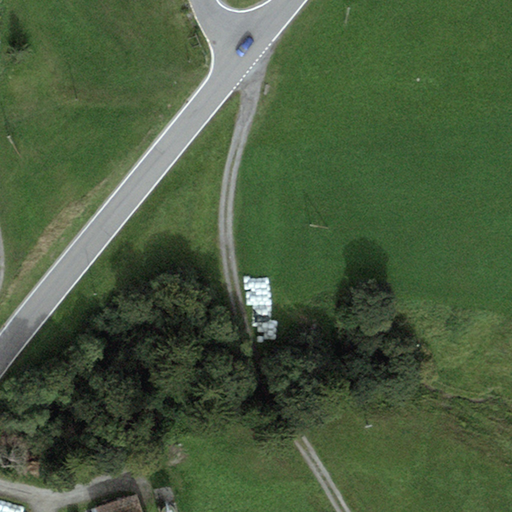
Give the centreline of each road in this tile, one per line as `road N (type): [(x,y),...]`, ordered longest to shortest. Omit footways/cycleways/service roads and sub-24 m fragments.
road 1 (track): [(339,511),(245,361),(224,219),(252,80),(247,45)]
road 2 (tertiary): [(247,45),(0,354)]
